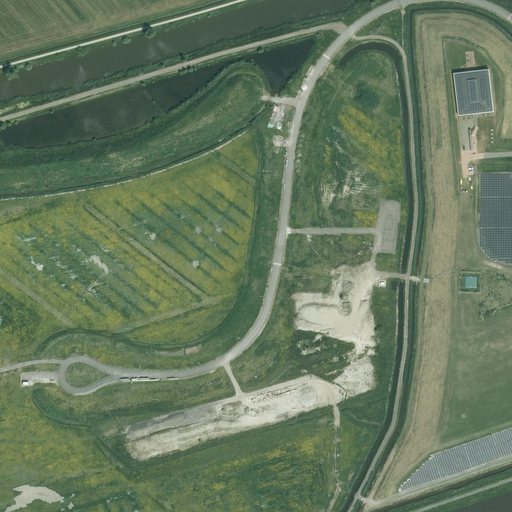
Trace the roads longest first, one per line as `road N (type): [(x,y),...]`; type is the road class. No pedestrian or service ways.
road 1 (track): [(368,502),(404,425),(417,352),(430,205),(417,21),(476,19),(511,45)]
road 2 (unclassified): [(404,0),(346,34),(302,98),(277,262),(256,329),(200,370),(146,375)]
road 3 (track): [(349,511),(393,423),(404,355),(418,200),(403,56)]
road 4 (track): [(301,101),(262,96),(210,139),(122,171),(0,189)]
road 5 (unclassified): [(146,375),(74,391),(61,379),(72,359),(128,373)]
road 6 (track): [(371,502),(444,438),(511,412)]
road 7 (track): [(212,404),(294,380),(305,385),(302,396),(246,401)]
road 8 (track): [(357,496),(378,502),(511,455)]
